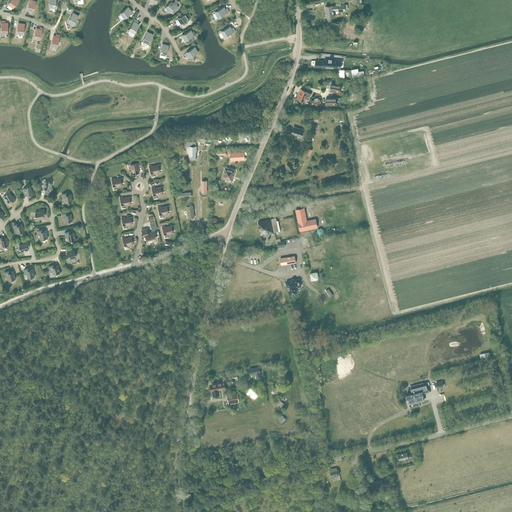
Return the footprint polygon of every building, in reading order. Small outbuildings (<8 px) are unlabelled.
[(10,0),(7,5),(13,9),(18,0),(10,0)] [(32,0),(29,0),(26,10),(33,12),(36,1),(32,0)] [(171,0),(165,8),(170,12),(171,11),(174,13),(178,8),(175,6),(177,4),(178,2),(175,0),(174,0),(174,1),(172,0),(171,0)] [(327,17),(327,18),(328,22),(331,22),(331,18),(334,17),(333,11),(338,10),(338,6),(337,5),(332,6),(326,7),(326,14),(325,15),(326,17),(326,18),(327,17)] [(128,7),(119,14),(124,19),(133,12),(128,7)] [(224,7),(215,13),(218,18),(227,13),(225,9),(224,7)] [(73,12),(67,22),(73,26),(79,16),(73,12)] [(186,13),(177,19),(181,24),(190,18),(187,15),(186,13)] [(134,21),(128,31),(134,34),(139,24),(137,23),(134,21)] [(18,23),(16,34),(23,35),(25,24),(18,23)] [(230,27),(221,32),(224,38),(234,32),(233,32),(232,29),(230,27)] [(36,28),(33,39),(39,40),(42,30),(39,29),(36,28)] [(191,30),(181,36),(184,41),(194,36),(192,32),(191,30)] [(147,31),(142,42),(148,45),(153,34),(147,31)] [(53,36),(50,46),(57,48),(59,37),(55,36),(53,36)] [(162,44),(159,55),(166,56),(169,45),(162,44)] [(195,47),(185,53),(189,59),(199,53),(195,47)] [(316,61),(315,67),(336,69),(336,68),(340,68),(340,62),(337,62),(337,61),(332,60),(332,59),(329,59),(329,60),(324,60),(324,62),(316,61)] [(331,84),(330,91),(340,92),(341,86),(331,84)] [(301,89),(297,99),(304,102),(308,92),(301,89)] [(294,126),(292,133),(302,136),(304,129),(294,126)] [(231,161),(240,160),(245,160),(244,152),(239,153),(230,153),(231,161)] [(131,171),(130,171),(131,175),(139,173),(137,168),(139,167),(138,164),(130,165),(131,171)] [(152,165),(149,166),(150,174),(156,173),(156,174),(159,173),(158,165),(152,167),(152,165)] [(225,167),(221,178),(232,181),(234,174),(233,174),(234,170),(225,167)] [(115,178),(111,179),(112,187),(118,186),(118,187),(122,186),(120,179),(115,180),(115,178)] [(45,182),(43,189),(47,190),(47,192),(51,193),(53,188),(51,188),(52,184),(45,182)] [(30,187),(23,189),(25,196),(29,195),(29,197),(34,196),(33,191),(31,191),(30,187)] [(155,187),(151,188),(153,196),(158,195),(159,196),(162,195),(160,187),(155,189),(155,187)] [(9,193),(3,197),(7,203),(11,201),(12,202),(16,200),(13,196),(12,197),(9,193)] [(66,194),(61,194),(62,199),(64,199),(65,203),(72,202),(71,195),(66,195),(66,194)] [(123,197),(119,198),(121,205),(126,205),(127,206),(130,205),(129,197),(123,198),(123,197)] [(161,206),(157,207),(159,215),(164,214),(165,215),(168,214),(167,207),(161,208),(161,206)] [(296,210),(300,231),(317,227),(315,219),(307,221),(304,208),(296,210)] [(39,212),(35,213),(36,220),(43,219),(43,215),(44,214),(44,210),(39,210),(39,212)] [(66,213),(61,214),(62,219),(64,218),(65,223),(72,221),(71,214),(66,215),(66,213)] [(157,229),(155,222),(154,220),(153,216),(148,218),(152,232),(147,234),(146,229),(141,231),(143,237),(145,237),(146,241),(156,238),(154,232),(155,232),(154,230),(157,229)] [(125,217),(121,218),(122,226),(128,225),(128,226),(132,225),(130,218),(125,219),(125,217)] [(271,219),(258,222),(259,227),(258,227),(260,236),(274,233),(274,232),(271,220),(271,219)] [(17,224),(15,225),(14,222),(12,223),(14,230),(15,230),(17,234),(24,232),(22,224),(17,226),(17,224)] [(165,226),(162,227),(164,235),(169,234),(169,235),(173,234),(171,226),(165,228),(165,226)] [(39,228),(37,229),(37,231),(38,236),(39,235),(40,240),(47,239),(46,231),(42,232),(41,230),(40,230),(39,228)] [(69,232),(64,233),(65,238),(67,237),(68,242),(75,240),(74,233),(69,234),(69,232)] [(125,237),(122,238),(124,246),(129,245),(130,246),(133,245),(131,237),(126,239),(125,237)] [(2,238),(0,238),(0,243),(0,244),(2,248),(9,245),(7,238),(2,240),(2,238)] [(280,239),(277,240),(278,248),(286,246),(285,241),(281,242),(280,239)] [(23,244),(19,245),(21,253),(28,251),(27,246),(29,246),(27,241),(23,243),(23,244)] [(68,256),(66,256),(67,261),(67,263),(75,261),(74,258),(75,258),(75,255),(76,255),(75,254),(74,250),(67,252),(68,256)] [(295,256),(280,258),(281,265),(296,263),(295,256)] [(53,265),(48,267),(50,272),(51,271),(53,275),(60,273),(63,272),(61,265),(58,266),(53,267),(53,265)] [(28,269),(23,270),(24,275),(26,274),(27,279),(34,277),(33,270),(28,271),(28,269)] [(8,272),(4,273),(5,278),(7,277),(8,281),(15,279),(13,272),(9,273),(8,272)] [(310,277),(311,281),(319,279),(317,272),(310,273),(310,277)] [(292,281),(286,282),(287,287),(288,290),(289,295),(296,293),(294,288),(301,286),(299,279),(294,280),(294,279),(291,280),(292,281)] [(259,367),(249,369),(250,374),(256,373),(256,377),(260,376),(260,372),(259,367)] [(224,382),(223,382),(210,384),(211,391),(226,389),(224,383),(224,382)] [(412,393),(406,395),(408,404),(409,404),(408,402),(418,400),(418,401),(424,400),(422,393),(424,393),(423,391),(427,390),(428,392),(426,383),(410,387),(412,393)] [(277,385),(272,390),(277,395),(282,390),(277,385)] [(250,388),(246,393),(249,395),(249,394),(254,399),(259,395),(254,390),(253,391),(250,388)] [(228,394),(229,401),(235,400),(236,402),(239,402),(238,393),(228,394)] [(280,400),(275,405),(280,409),(284,404),(280,400)] [(282,415),(277,419),(282,424),(286,419),(282,415)] [(329,469),(332,479),(337,477),(337,475),(339,474),(338,469),(337,470),(337,468),(329,469)] [(379,481),(371,482),(372,489),(380,488),(379,481)]
